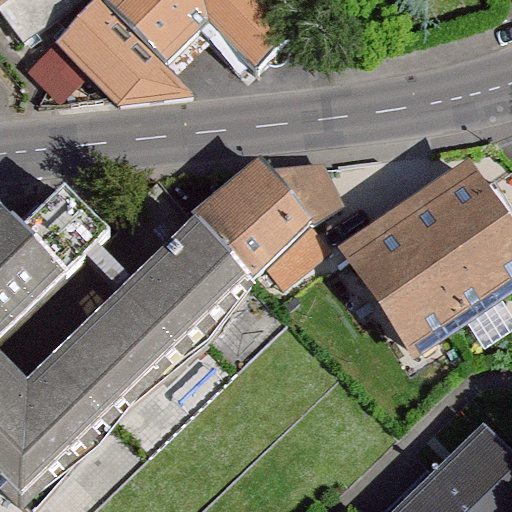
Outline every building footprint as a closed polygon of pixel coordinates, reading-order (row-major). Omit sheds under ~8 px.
[(254,74),(290,38),(251,0),(102,0),(99,4),(164,70),(208,25),(254,74)] [(164,70),(99,4),(56,47),(116,108),(194,101),(164,70)] [(325,170),(264,175),(309,225),(339,198),(325,170)] [(0,375),(0,334),(102,236),(62,193),(18,235),(0,216),(0,487),(16,505),(309,225),(264,175),(260,171),(23,398),(0,375)] [(511,298),(511,235),(468,172),(346,248),(422,360),(511,298)] [(511,511),(511,490),(474,451),(410,511),(511,511)]
